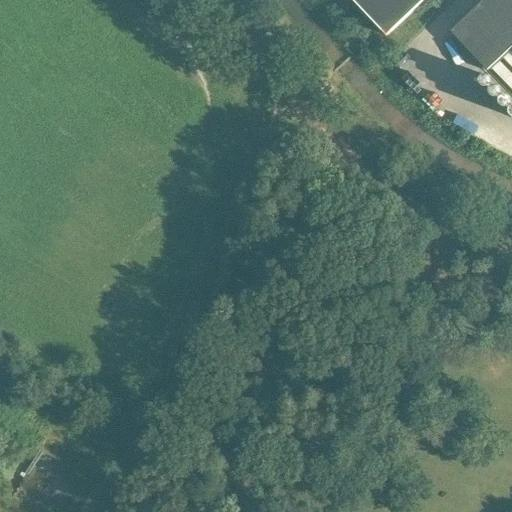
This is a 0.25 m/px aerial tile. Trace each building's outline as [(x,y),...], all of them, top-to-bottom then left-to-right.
[(352,0),(387,36),(425,0),(352,0)] [(511,0),(484,0),(451,32),(487,71),(511,47),(511,0)] [(479,82),(479,83),(479,84),(480,84),(480,85),(480,86),(481,87),(482,88),(483,88),(483,89),(484,89),(485,89),(486,89),(487,89),(487,88),(488,88),(489,88),(489,87),(490,87),(490,86),(491,85),(491,84),(491,83),(491,82),(491,81),(491,80),(490,80),(490,79),(489,79),(489,78),(488,78),(487,77),(486,77),(485,77),(484,77),(483,77),(483,78),(482,78),(481,78),(481,79),(480,80),(480,81),(479,82)] [(500,93),(500,92),(500,91),(500,90),(499,90),(499,89),(498,88),(497,88),(496,87),(495,87),(494,87),(493,87),(492,87),(492,88),(491,88),(490,89),(490,90),(489,90),(489,91),(489,92),(489,93),(489,94),(489,95),(489,96),(490,96),(490,97),(491,97),(491,98),(492,98),(493,99),(494,99),(495,99),(496,99),(496,98),(497,98),(498,98),(498,97),(499,97),(499,96),(500,96),(500,95),(500,94),(500,93)] [(498,102),(498,103),(498,104),(498,105),(499,106),(499,107),(500,107),(500,108),(501,108),(502,108),(503,109),(504,109),(505,109),(505,108),(506,108),(507,108),(508,107),(509,106),(509,105),(510,104),(510,103),(510,102),(510,101),(509,101),(509,100),(509,99),(508,99),(508,98),(507,98),(506,97),(505,97),(504,97),(503,97),(502,97),(501,97),(501,98),(500,98),(500,99),(499,99),(499,100),(498,100),(498,101),(498,102)]
